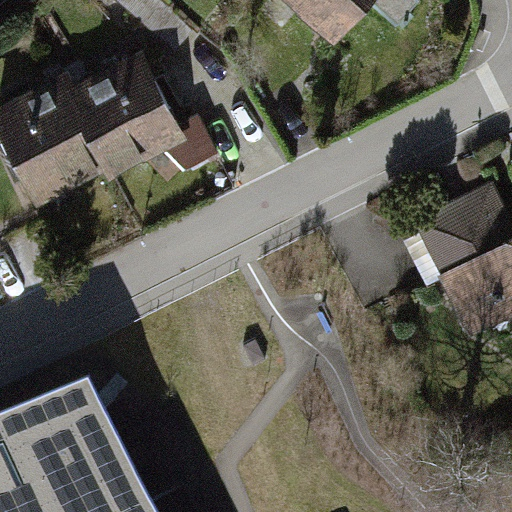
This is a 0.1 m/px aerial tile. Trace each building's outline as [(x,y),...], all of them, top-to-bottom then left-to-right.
[(277,0),(330,46),(371,0),(277,0)] [(185,146),(141,55),(67,89),(103,172),(108,182),(185,146)] [(62,80),(0,107),(0,144),(27,205),(103,172),(67,89),(62,80)] [(442,190),(394,215),(469,358),(511,335),(511,257),(504,241),(474,252),(442,190)] [(137,511),(74,386),(0,416),(0,511),(137,511)]
